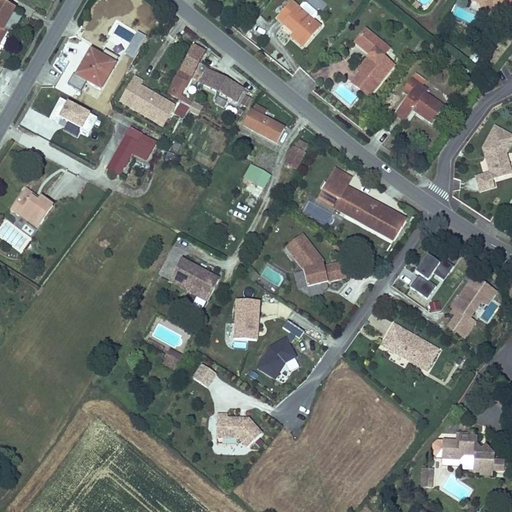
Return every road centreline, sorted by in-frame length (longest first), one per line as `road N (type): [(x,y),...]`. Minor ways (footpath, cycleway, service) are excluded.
road 1 (tertiary): [(173,0),(437,204)]
road 2 (residential): [(437,204),(282,419)]
road 3 (unknown): [(314,112),(235,262),(187,249),(172,272)]
road 4 (tertiary): [(0,128),(73,0)]
road 5 (residential): [(511,85),(483,103),(448,152),(437,204)]
